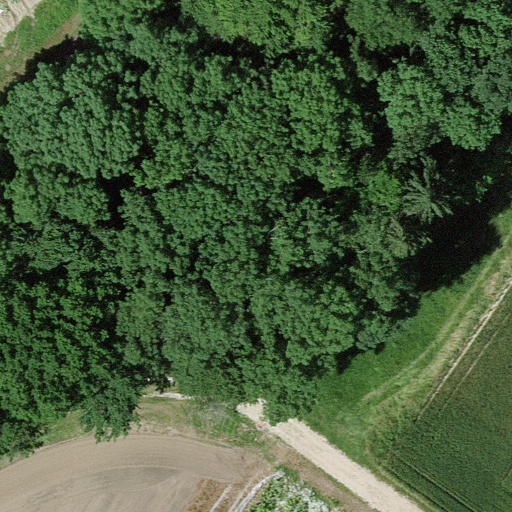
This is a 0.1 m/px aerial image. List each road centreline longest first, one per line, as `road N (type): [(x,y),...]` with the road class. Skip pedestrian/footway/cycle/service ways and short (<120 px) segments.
road 1 (track): [(511,119),(164,346),(0,415)]
road 2 (track): [(164,346),(398,511)]
